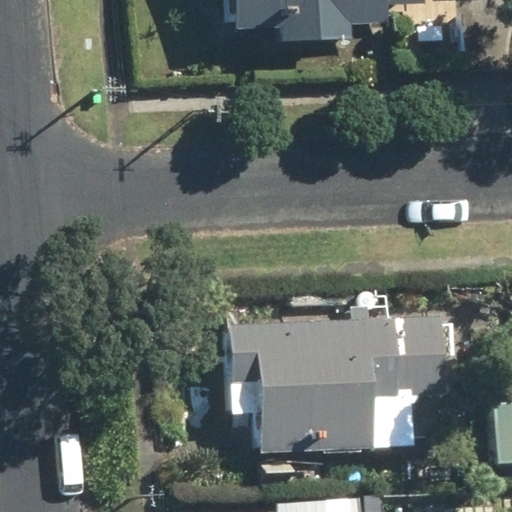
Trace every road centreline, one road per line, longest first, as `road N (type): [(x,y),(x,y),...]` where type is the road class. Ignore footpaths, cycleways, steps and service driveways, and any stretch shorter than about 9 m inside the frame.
road 1 (residential): [(11,186),(511,172)]
road 2 (residential): [(11,186),(38,511)]
road 3 (residential): [(0,59),(11,186)]
